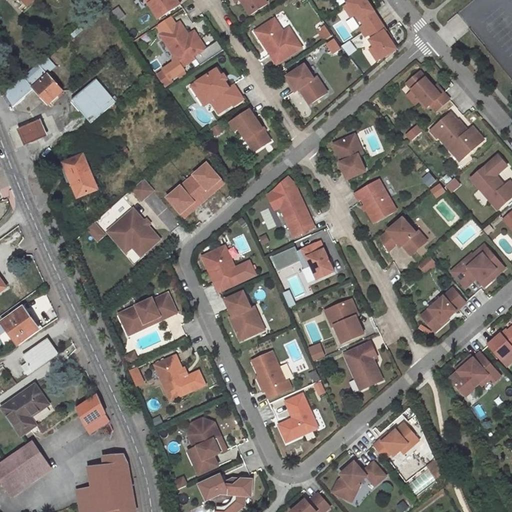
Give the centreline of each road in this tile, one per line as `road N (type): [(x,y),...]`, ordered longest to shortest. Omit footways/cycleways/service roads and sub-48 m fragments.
road 1 (residential): [(304,148),(183,255),(284,487)]
road 2 (tertiary): [(28,210),(142,460),(151,511)]
road 3 (residential): [(304,148),(423,365)]
road 4 (residential): [(284,487),(423,365)]
road 5 (residential): [(207,0),(304,148)]
road 6 (residential): [(432,38),(304,148)]
road 7 (residential): [(432,38),(511,129)]
